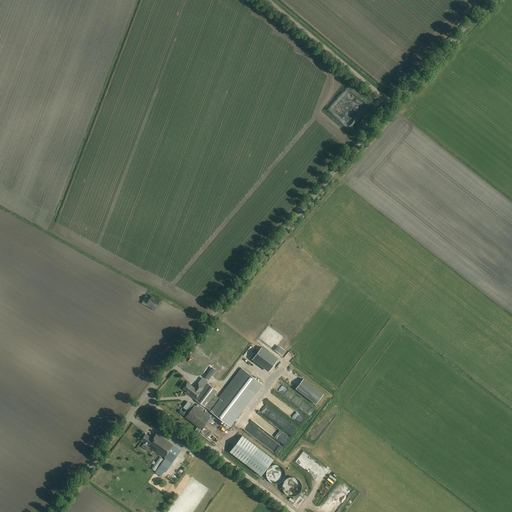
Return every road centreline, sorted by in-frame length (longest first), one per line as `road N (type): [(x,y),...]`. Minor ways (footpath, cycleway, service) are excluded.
road 1 (unclassified): [(54,511),(392,104),(492,0)]
road 2 (track): [(392,104),(265,0)]
